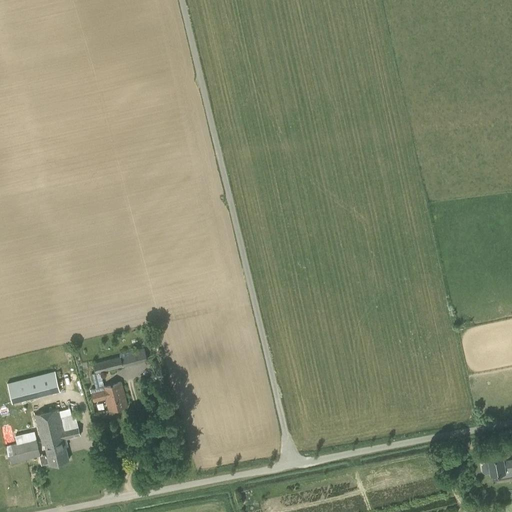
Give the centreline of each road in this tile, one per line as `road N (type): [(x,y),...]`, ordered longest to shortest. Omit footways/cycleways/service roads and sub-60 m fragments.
road 1 (unclassified): [(290,461),(172,0)]
road 2 (unclassified): [(42,511),(290,461)]
road 3 (unclassified): [(290,461),(511,422)]
